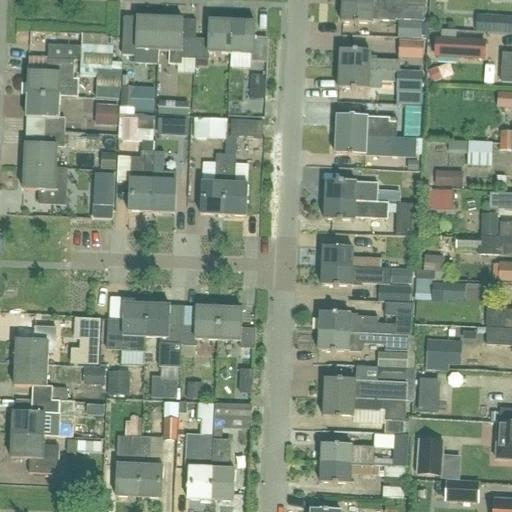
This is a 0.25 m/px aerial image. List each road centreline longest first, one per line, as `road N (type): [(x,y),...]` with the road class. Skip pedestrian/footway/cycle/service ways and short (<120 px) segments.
road 1 (residential): [(282,269),(293,0)]
road 2 (residential): [(271,511),(282,269)]
road 3 (residential): [(282,269),(73,261)]
